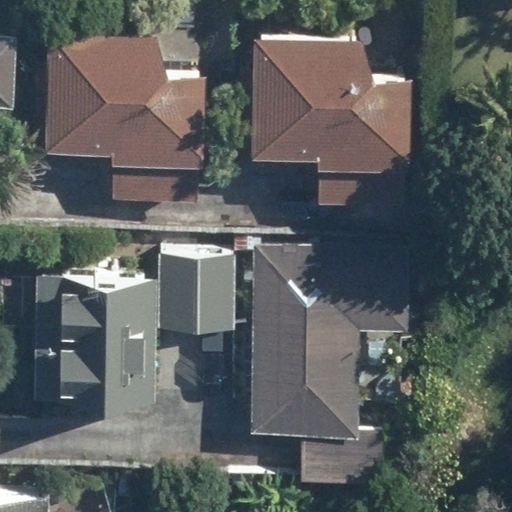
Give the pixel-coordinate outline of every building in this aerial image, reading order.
[(155,24),(40,19),(40,150),(108,153),(106,195),(191,198),(197,62),(153,60),(155,24)] [(0,100),(7,101),(9,24),(0,23),(0,100)] [(358,30),(246,26),(245,60),(236,60),(235,88),(247,89),(244,155),(311,158),(310,195),(399,198),(405,66),(356,64),(358,30)] [(403,244),(253,235),(246,421),(341,426),(350,427),(357,320),(399,323),(403,244)] [(142,267),(31,263),(24,396),(152,402),(156,325),(227,329),(231,249),(143,245),(142,267)] [(40,511),(42,485),(0,482),(0,511),(40,511)]
